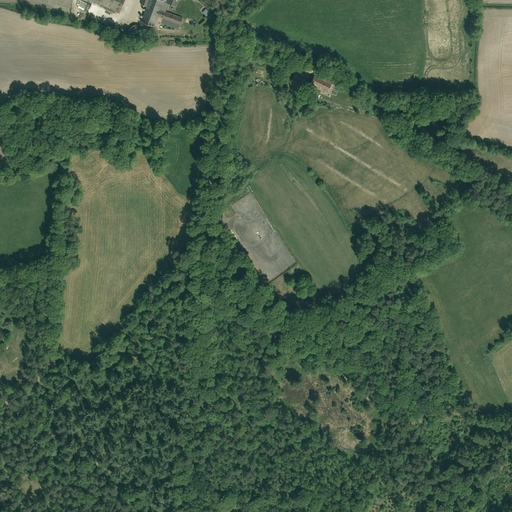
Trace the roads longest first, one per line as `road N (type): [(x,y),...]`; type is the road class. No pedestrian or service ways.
road 1 (unclassified): [(178,511),(206,225)]
road 2 (track): [(206,225),(227,21),(250,0)]
road 3 (track): [(43,428),(157,511)]
